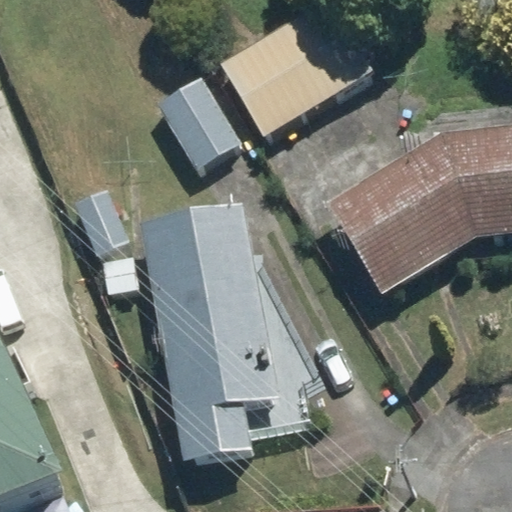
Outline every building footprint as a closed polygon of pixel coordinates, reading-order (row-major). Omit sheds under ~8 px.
[(337,13),(226,77),(268,150),(379,86),(337,13)] [(205,89),(160,119),(203,183),(247,154),(205,89)] [(511,140),(448,149),(333,220),(389,310),(483,251),(511,248),(511,140)] [(116,201),(78,218),(100,270),(139,253),(116,201)] [(251,217),(145,237),(190,479),(259,466),(250,418),(288,411),(251,217)] [(0,333),(0,511),(43,511),(75,499),(0,333)]
